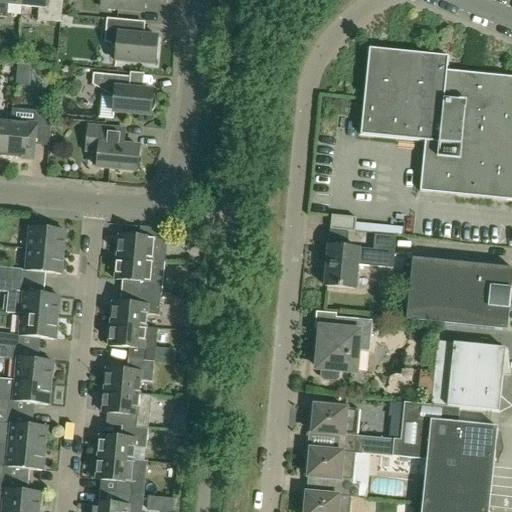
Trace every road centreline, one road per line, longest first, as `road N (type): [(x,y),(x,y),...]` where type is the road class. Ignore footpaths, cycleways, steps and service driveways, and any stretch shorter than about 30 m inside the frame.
road 1 (residential): [(269,511),(304,98),(315,60),(339,26),(377,0)]
road 2 (residential): [(62,511),(93,203)]
road 3 (unclassified): [(93,203),(149,205),(161,193),(178,130),(189,0)]
